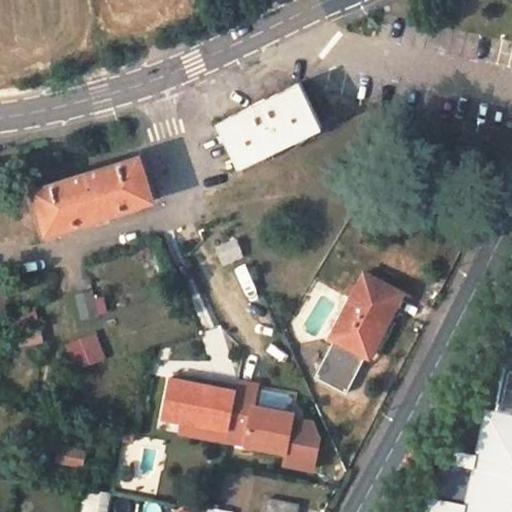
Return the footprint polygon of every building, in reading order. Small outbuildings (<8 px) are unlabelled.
[(321,126),(300,84),(218,122),(238,165),(321,126)] [(156,196),(151,177),(147,178),(141,155),(35,189),(43,212),(39,213),(46,231),(156,196)] [(222,265),(244,256),(236,235),(213,245),(222,265)] [(336,339),(363,352),(376,326),(383,329),(401,291),(363,272),(332,337),(336,339)] [(82,318),(108,313),(103,290),(77,295),(82,318)] [(376,326),(363,352),(369,355),(376,358),(390,331),(383,329),(376,326)] [(20,348),(44,343),(41,327),(17,333),(20,348)] [(66,342),(76,369),(106,359),(97,332),(66,342)] [(317,376),(349,393),(369,355),(363,352),(336,339),(317,376)] [(235,390),(236,383),(191,372),(189,379),(235,390)] [(161,415),(228,431),(235,390),(189,379),(169,375),(161,415)] [(252,408),(254,398),(256,387),(236,383),(235,390),(228,431),(226,442),(286,451),(291,420),(292,414),(269,410),(252,408)] [(271,400),(254,398),(252,408),(269,410),(271,400)] [(511,511),(511,411),(486,406),(474,465),(442,459),(427,508),(413,504),(411,511),(511,511)] [(291,420),(286,451),(284,464),(313,468),(318,438),(309,423),(291,420)] [(84,449),(61,445),(58,460),(80,465),(84,449)] [(157,471),(156,446),(142,447),(143,472),(157,471)] [(80,511),(108,511),(109,491),(82,489),(80,511)] [(296,511),(298,505),(268,499),(265,511),(296,511)]
